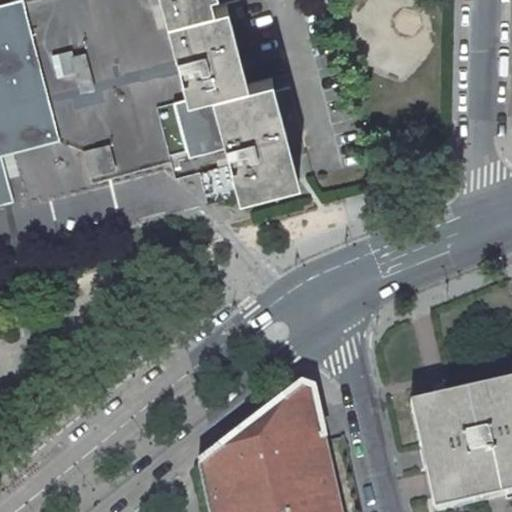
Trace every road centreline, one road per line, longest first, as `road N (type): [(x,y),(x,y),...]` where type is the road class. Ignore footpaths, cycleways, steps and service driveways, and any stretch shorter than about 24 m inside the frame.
road 1 (secondary): [(332,290),(258,321),(18,511)]
road 2 (secondary): [(91,511),(289,358),(332,290)]
road 3 (residential): [(491,0),(484,229)]
road 4 (residential): [(332,290),(385,511)]
road 5 (secondary): [(484,229),(332,290)]
